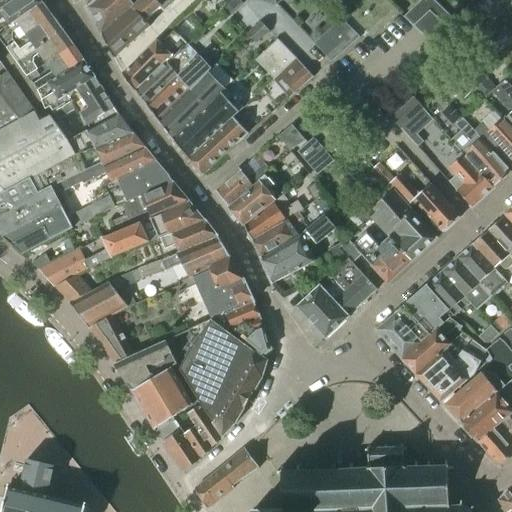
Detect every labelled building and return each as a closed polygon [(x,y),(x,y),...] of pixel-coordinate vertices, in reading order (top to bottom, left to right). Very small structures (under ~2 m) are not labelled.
[(0,32),(41,2),(39,0),(6,0),(0,4),(0,32)] [(84,0),(87,7),(101,35),(137,2),(138,0),(84,0)] [(138,0),(137,2),(101,35),(113,58),(149,26),(145,21),(161,7),(163,10),(173,0),(138,0)] [(243,4),(239,0),(233,0),(227,5),(234,12),(243,4)] [(429,0),(425,0),(405,19),(430,43),(447,26),(451,21),(429,0)] [(0,39),(0,40),(3,44),(6,48),(13,43),(11,40),(11,33),(19,27),(25,36),(52,17),(41,2),(0,32),(0,39)] [(16,63),(62,31),(52,17),(25,36),(32,45),(31,45),(28,45),(19,51),(13,43),(6,48),(9,52),(16,63)] [(246,35),(254,44),(267,31),(259,23),(246,35)] [(447,26),(430,43),(441,53),(457,37),(448,28),(448,27),(447,26)] [(45,64),(73,47),(62,31),(16,63),(25,77),(35,70),(35,71),(36,69),(32,63),(33,57),(38,54),(45,64)] [(179,51),(185,45),(173,32),(161,44),(157,41),(122,75),(135,92),(164,62),(166,62),(179,51)] [(276,41),(260,56),(260,57),(271,68),(275,64),(279,67),(281,70),(282,71),(280,72),(281,72),(281,73),(296,59),(277,40),(276,41)] [(193,63),(199,58),(198,57),(198,58),(185,45),(179,51),(166,62),(164,62),(135,92),(145,106),(162,89),(174,78),(175,77),(182,71),(193,63)] [(47,83),(84,61),(73,47),(45,64),(50,72),(31,85),(35,91),(47,83)] [(434,86),(454,68),(442,55),(422,74),(434,86)] [(186,94),(207,73),(206,73),(209,70),(199,58),(193,63),(182,71),(175,77),(174,78),(162,89),(145,106),(151,114),(152,115),(158,122),(186,94)] [(296,59),(281,73),(289,82),(286,85),(293,94),(313,78),(296,59)] [(495,87),(469,60),(457,70),(484,98),(496,88),(495,87)] [(47,83),(53,93),(41,101),(44,109),(49,107),(54,113),(65,105),(68,108),(72,105),(66,95),(94,79),(84,61),(47,83)] [(35,70),(25,77),(29,82),(38,76),(35,71),(35,70)] [(87,170),(83,162),(80,153),(85,152),(81,144),(78,135),(74,137),(67,141),(60,131),(54,123),(50,116),(39,121),(33,110),(6,72),(0,76),(0,236),(1,238),(61,208),(55,197),(52,189),(67,182),(87,170)] [(204,109),(224,90),(207,73),(186,94),(158,122),(172,141),(204,109)] [(94,79),(66,95),(72,105),(72,111),(74,109),(78,115),(79,114),(84,120),(90,128),(118,116),(94,79)] [(499,86),(511,100),(511,88),(505,81),(499,86)] [(511,100),(499,86),(492,93),(509,112),(510,110),(511,112),(511,113),(504,121),(511,130),(511,100)] [(206,142),(221,128),(232,118),(239,112),(241,110),(225,92),(224,90),(204,109),(172,141),(188,160),(206,142)] [(390,119),(400,130),(422,110),(413,99),(390,119)] [(65,105),(54,113),(59,120),(62,118),(72,111),(72,105),(68,108),(65,105)] [(114,142),(132,135),(132,134),(118,116),(90,128),(78,135),(81,144),(85,152),(95,149),(114,142)] [(59,120),(54,123),(60,131),(67,141),(74,137),(68,128),(62,118),(59,120)] [(246,134),(232,118),(221,128),(206,142),(188,160),(201,175),(236,144),(246,134)] [(457,125),(462,131),(451,142),(463,156),(464,155),(493,189),(511,173),(490,149),(474,132),(472,130),(463,119),(457,125)] [(481,126),(474,132),(490,149),(493,147),(511,168),(511,169),(511,130),(504,121),(503,120),(488,133),(481,126)] [(292,126),(278,138),(290,152),(305,141),(292,126)] [(95,149),(85,152),(80,153),(83,162),(98,157),(101,163),(103,168),(145,150),(132,135),(114,142),(95,149)] [(307,144),(297,153),(317,176),(334,162),(325,152),(313,138),(307,144)] [(52,189),(55,197),(82,184),(83,186),(107,174),(112,184),(111,186),(136,173),(155,163),(145,150),(103,168),(101,163),(87,170),(67,182),(52,189)] [(288,168),(297,161),(292,155),(283,161),(288,168)] [(464,155),(463,156),(449,168),(456,176),(449,182),(472,207),(493,189),(464,155)] [(141,197),(173,184),(155,163),(136,173),(111,186),(112,184),(104,188),(110,198),(116,208),(131,202),(141,197)] [(460,217),(430,184),(418,195),(399,174),(393,179),(379,163),(373,168),(388,184),(387,185),(393,192),(407,206),(413,201),(443,233),(460,217)] [(216,192),(229,209),(260,184),(258,182),(269,171),(264,165),(247,180),(240,171),(238,170),(216,192)] [(260,184),(229,209),(243,226),(275,201),(266,191),(278,181),(269,171),(258,182),(260,184)] [(123,206),(127,215),(111,221),(115,232),(131,226),(140,223),(147,221),(159,215),(189,202),(173,184),(141,197),(131,202),(131,203),(123,206)] [(400,250),(411,262),(437,239),(407,206),(393,192),(371,209),(374,214),(370,218),(389,236),(400,250)] [(275,201),(243,226),(244,227),(252,242),(287,220),(298,212),(303,209),(297,201),(291,205),(282,195),(275,201)] [(110,198),(87,208),(90,214),(97,211),(99,216),(116,208),(110,198)] [(147,221),(140,223),(149,242),(160,237),(173,232),(203,220),(195,209),(189,202),(159,215),(147,221)] [(61,208),(1,238),(21,255),(72,230),(61,208)] [(87,208),(71,216),(76,226),(92,219),(99,216),(97,211),(90,214),(87,208)] [(287,220),(252,242),(261,259),(284,245),(299,235),(294,225),(303,218),(298,212),(287,220)] [(284,245),(261,259),(271,284),(303,268),(315,262),(304,239),(311,235),(317,244),(336,229),(326,215),(303,232),(299,235),(284,245)] [(483,235),(471,246),(485,260),(493,268),(499,263),(506,271),(511,266),(511,264),(511,228),(502,218),(487,232),(483,235)] [(200,245),(217,238),(203,220),(173,232),(160,237),(164,249),(175,245),(178,253),(200,245)] [(49,264),(38,269),(52,286),(77,274),(86,270),(92,267),(111,257),(149,242),(140,223),(131,226),(115,232),(99,238),(62,257),(54,261),(49,264)] [(348,260),(351,263),(361,254),(387,283),(411,262),(400,250),(389,236),(379,245),(366,232),(352,245),(347,240),(338,249),(348,260)] [(193,277),(230,260),(230,259),(217,238),(200,245),(178,253),(107,282),(92,290),(68,304),(88,329),(111,316),(126,307),(121,300),(114,291),(144,278),(166,270),(181,263),(189,279),(193,277)] [(464,253),(455,260),(483,290),(485,289),(491,295),(497,289),(504,283),(500,280),(499,281),(490,271),(493,268),(485,260),(471,246),(464,252),(464,253)] [(38,269),(49,264),(44,254),(30,263),(38,269)] [(230,260),(193,277),(212,319),(253,303),(243,280),(230,260)] [(351,263),(348,260),(295,308),(325,340),(349,317),(348,316),(377,289),(351,263)] [(445,269),(441,273),(469,304),(470,303),(476,309),(479,306),(490,296),(491,295),(485,289),(483,290),(455,260),(445,269)] [(441,273),(426,286),(448,310),(453,317),(461,310),(456,304),(460,300),(466,307),(469,304),(441,273)] [(92,290),(77,274),(52,286),(68,304),(92,290)] [(430,336),(445,323),(449,320),(422,290),(404,306),(430,336)] [(122,300),(121,300),(126,307),(135,303),(130,295),(122,300)] [(225,332),(227,331),(260,318),(253,303),(212,319),(213,320),(210,321),(225,332)] [(402,360),(430,336),(404,306),(376,330),(402,360)] [(132,356),(111,316),(88,329),(113,365),(114,364),(132,356)] [(260,318),(227,331),(225,332),(240,344),(266,362),(271,351),(265,329),(261,320),(260,318)] [(446,349),(448,347),(451,344),(451,343),(449,345),(443,338),(455,328),(459,332),(462,327),(449,320),(445,323),(430,336),(402,360),(414,373),(415,374),(446,349)] [(184,357),(178,369),(199,405),(221,438),(234,425),(243,409),(244,409),(252,394),(261,379),(266,362),(240,344),(225,332),(210,321),(183,356),(184,357)] [(486,343),(496,334),(489,326),(478,338),(482,342),(486,343)] [(478,408),(497,393),(511,379),(511,353),(498,339),(486,351),(492,358),(480,374),(444,406),(460,423),(478,408)] [(175,364),(164,342),(132,356),(114,364),(113,365),(131,391),(170,367),(175,364)] [(460,354),(451,344),(448,347),(446,349),(415,374),(441,403),(475,373),(483,358),(464,347),(460,354)] [(170,367),(131,391),(154,430),(162,442),(181,429),(176,421),(175,421),(172,417),(192,405),(170,367)] [(478,408),(460,423),(475,439),(478,443),(496,428),(504,421),(511,414),(511,410),(511,409),(497,393),(478,408)] [(181,429),(162,442),(184,474),(200,459),(221,438),(199,405),(187,413),(196,426),(184,434),(181,429)] [(496,428),(478,443),(499,466),(511,455),(511,430),(504,421),(496,428)] [(279,472),(275,472),(275,475),(281,475),(282,509),(280,509),(280,511),(268,511),(259,511),(259,508),(253,508),(253,511),(249,511),(471,511),(474,507),(472,506),(469,508),(463,505),(463,501),(460,501),(459,505),(449,506),(448,470),(452,470),(452,467),(448,467),(448,466),(446,466),(446,461),(444,461),(444,467),(430,467),(430,462),(429,462),(427,462),(427,467),(417,467),(417,462),(414,462),(414,467),(404,468),(403,451),(406,451),(405,448),(403,448),(402,448),(402,445),(400,445),(400,448),(387,448),(387,446),(384,446),(384,448),(370,448),(370,446),(368,446),(368,448),(367,448),(367,450),(365,450),(365,452),(367,452),(368,469),(352,469),(352,464),(350,464),(350,469),(335,470),(335,465),(332,465),(332,470),(317,470),(317,465),(314,465),(314,470),(299,471),(299,465),(296,466),(296,471),(284,472),(284,466),(280,466),(280,471),(279,471),(279,472)] [(259,469),(244,449),(219,470),(194,489),(207,509),(234,489),(232,486),(259,469)] [(21,483),(19,489),(55,498),(62,471),(54,469),(55,466),(26,459),(21,483)] [(84,511),(86,507),(86,505),(55,498),(19,489),(9,486),(6,498),(2,511),(84,511)] [(511,511),(511,491),(498,501),(506,511),(511,511)]
